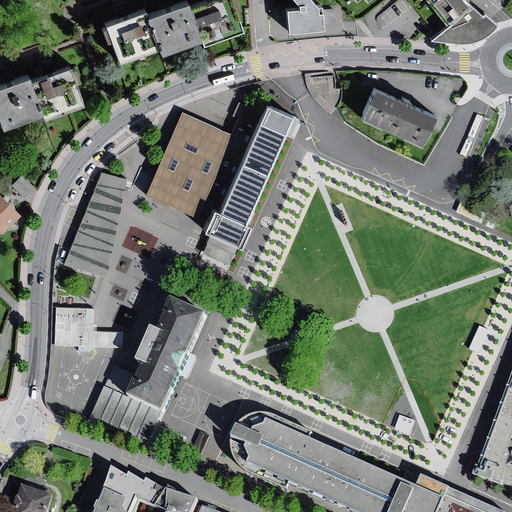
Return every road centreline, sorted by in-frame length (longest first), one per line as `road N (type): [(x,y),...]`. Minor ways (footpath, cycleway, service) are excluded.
road 1 (residential): [(25,406),(42,238),(68,174),(99,137),(139,109),(267,63)]
road 2 (residential): [(34,425),(258,511)]
road 3 (residential): [(267,63),(364,54),(489,61)]
